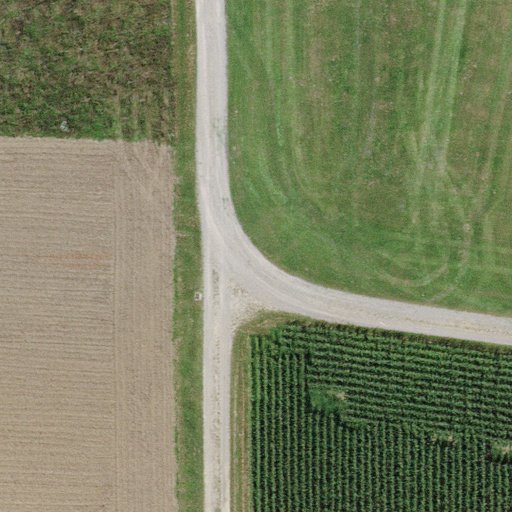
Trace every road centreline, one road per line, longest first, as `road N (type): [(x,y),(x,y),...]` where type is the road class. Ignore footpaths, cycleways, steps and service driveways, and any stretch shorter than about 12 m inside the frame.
road 1 (track): [(225,511),(210,0)]
road 2 (track): [(220,242),(284,292),(511,332)]
